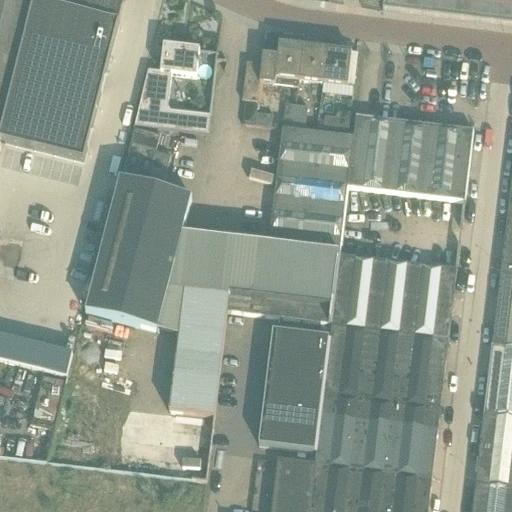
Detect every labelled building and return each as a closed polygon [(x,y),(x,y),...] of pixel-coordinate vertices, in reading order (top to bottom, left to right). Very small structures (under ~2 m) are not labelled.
[(0,0),(0,138),(34,5),(34,2),(25,0),(0,0)] [(34,5),(0,138),(0,145),(84,166),(125,0),(47,0),(45,8),(34,5)] [(511,0),(384,0),(383,13),(511,28),(511,0)] [(299,91),(299,84),(304,50),(279,47),(277,60),(263,58),(262,68),(259,87),(263,87),(269,88),(274,88),(299,91)] [(167,111),(171,80),(196,83),(199,63),(199,61),(200,53),(163,49),(160,77),(149,76),(135,129),(208,137),(210,119),(170,115),(167,111)] [(323,87),(327,53),(304,50),(299,84),(323,87)] [(323,87),(348,90),(351,56),(327,53),(323,87)] [(254,130),(259,87),(262,68),(247,66),(242,107),(246,107),(243,129),(254,130)] [(294,133),(297,109),(287,108),(284,132),(294,133)] [(308,110),(297,109),(294,133),(305,134),(308,110)] [(325,119),(324,131),(349,134),(350,122),(325,119)] [(474,134),(473,134),(356,121),(354,140),(305,134),(294,133),(284,132),(284,134),(282,134),(269,250),(297,253),(340,259),(348,193),(445,204),(465,206),(474,134)] [(171,161),(156,157),(160,139),(135,133),(129,153),(122,181),(163,192),(171,161)] [(120,185),(85,318),(157,337),(182,240),(192,203),(120,185)] [(511,279),(511,211),(508,211),(500,278),(511,279)] [(331,328),(340,259),(269,250),(182,240),(157,337),(177,342),(169,417),(214,422),(227,316),(331,328)] [(428,511),(448,344),(457,273),(437,271),(340,259),(331,330),(330,342),(327,361),(325,380),(323,399),(320,418),(318,437),(316,457),(314,468),(277,464),(270,511),(428,511)] [(511,350),(511,279),(500,278),(492,349),(511,350)] [(327,361),(330,342),(273,335),(271,355),(327,361)] [(511,418),(511,350),(492,349),(484,416),(511,418)] [(325,380),(327,361),(271,355),(268,373),(325,380)] [(323,399),(325,380),(268,373),(266,392),(323,399)] [(320,418),(323,399),(266,392),(264,411),(320,418)] [(318,437),(320,418),(264,411),(261,430),(318,437)] [(511,418),(484,416),(475,487),(511,491),(511,418)] [(316,457),(318,437),(261,430),(259,450),(316,457)] [(511,511),(511,491),(475,487),(472,511),(511,511)]
